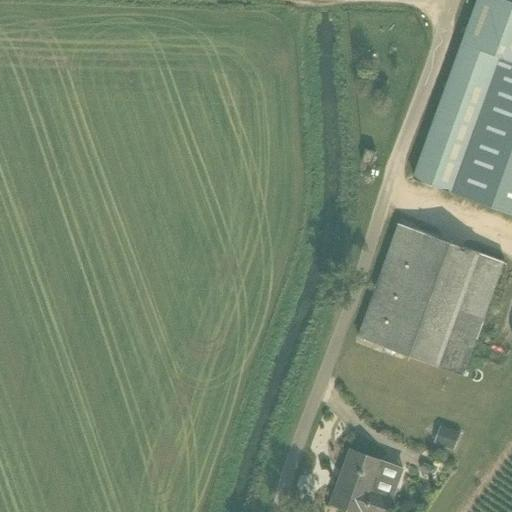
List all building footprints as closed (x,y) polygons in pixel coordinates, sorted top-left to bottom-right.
[(511,2),(506,0),(478,0),(414,179),(511,214),(511,2)] [(362,163),(372,166),(376,152),(366,149),(362,163)] [(399,224),(359,338),(464,376),(505,262),(399,224)] [(439,425),(432,443),(452,451),(459,433),(439,425)] [(332,504),(355,511),(387,511),(393,498),(372,491),(383,462),(351,450),(332,504)]
